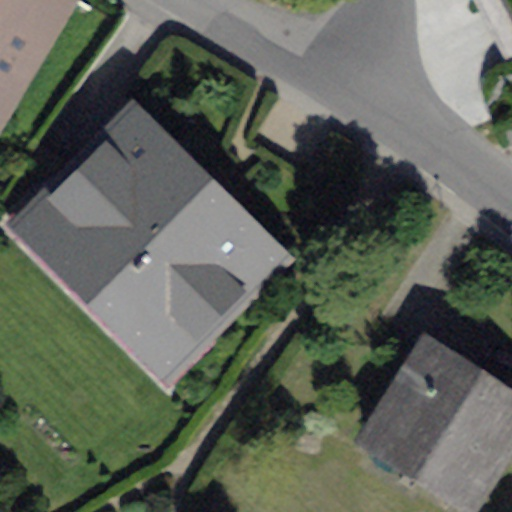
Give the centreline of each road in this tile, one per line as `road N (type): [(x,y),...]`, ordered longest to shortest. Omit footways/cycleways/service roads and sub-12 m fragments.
road 1 (residential): [(342,81),(511,219)]
road 2 (residential): [(201,0),(342,81)]
